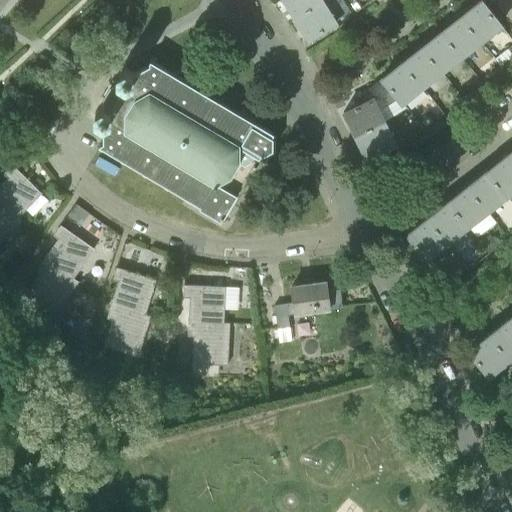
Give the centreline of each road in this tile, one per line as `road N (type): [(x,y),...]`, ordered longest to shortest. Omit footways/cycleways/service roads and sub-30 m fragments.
road 1 (residential): [(226,0),(88,80),(52,142),(85,183),(127,216),(177,238),(235,248),(360,230)]
road 2 (residential): [(497,511),(360,230)]
road 3 (residential): [(360,230),(233,0)]
road 4 (residential): [(360,230),(511,111)]
road 5 (unknown): [(511,203),(400,289)]
